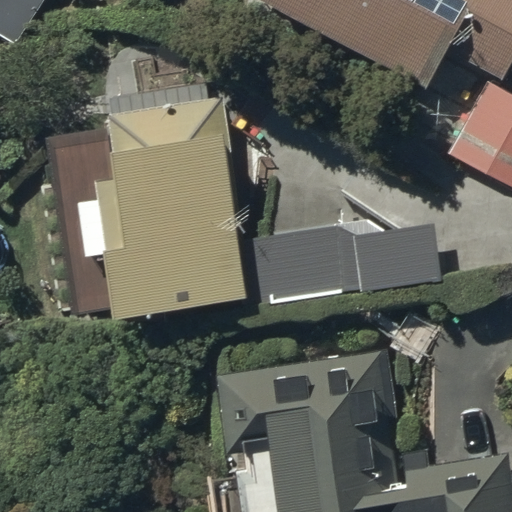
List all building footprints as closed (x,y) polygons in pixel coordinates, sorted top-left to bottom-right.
[(0,0),(0,31),(15,41),(41,0),(0,0)] [(511,0),(279,0),(431,82),(450,47),(501,74),(511,54),(511,0)] [(511,89),(489,76),(448,148),(511,184),(511,89)] [(90,248),(113,245),(121,307),(250,291),(225,93),(211,95),(210,82),(114,94),(126,191),(84,196),(90,248)] [(438,204),(361,213),(369,285),(446,277),(438,204)] [(389,348),(218,371),(229,450),(250,447),(252,463),(243,464),(249,511),(511,511),(511,464),(510,449),(431,460),(429,446),(395,450),(392,425),(399,424),(389,348)]
